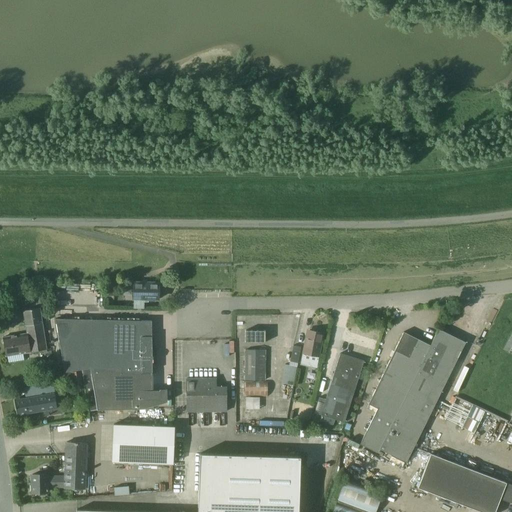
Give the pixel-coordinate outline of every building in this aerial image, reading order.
[(158,283),(134,282),(133,299),(158,299),(158,283)] [(105,291),(105,299),(114,299),(114,291),(105,291)] [(46,349),(40,308),(23,311),(27,333),(2,338),(5,356),(46,349)] [(83,377),(83,379),(90,369),(91,370),(152,370),(152,321),(55,319),(64,373),(82,370),(83,377)] [(438,329),(430,345),(379,449),(380,449),(406,462),(465,342),(438,329)] [(265,331),(245,330),(245,342),(265,343),(265,331)] [(307,330),(302,354),(300,364),(316,367),(323,333),(307,330)] [(379,449),(430,345),(403,332),(368,404),(369,404),(367,408),(375,413),(360,444),(378,453),(380,449),(379,449)] [(301,347),(293,346),(290,362),(298,363),(301,347)] [(245,380),(265,380),(265,350),(245,350),(245,380)] [(340,353),(319,421),(333,425),(335,419),(344,422),(364,361),(340,353)] [(285,363),(281,380),(293,383),(297,366),(285,363)] [(458,390),(470,365),(465,363),(454,388),(458,390)] [(83,379),(89,411),(97,410),(153,409),(153,406),(167,401),(167,388),(166,388),(166,389),(161,389),(161,388),(160,388),(160,389),(153,389),(152,370),(91,370),(90,369),(83,379)] [(57,381),(73,379),(74,389),(84,388),(81,371),(56,375),(57,381)] [(216,387),(216,378),(186,379),(187,412),(226,411),(226,387),(216,387)] [(268,397),(268,382),(246,382),(246,397),(268,397)] [(56,405),(52,383),(24,388),(26,398),(14,400),(17,415),(41,411),(42,417),(63,414),(61,404),(56,405)] [(112,461),(173,464),(175,427),(114,424),(112,461)] [(87,443),(65,442),(64,476),(46,476),(46,474),(32,475),(32,493),(47,492),(47,488),(64,487),(64,488),(85,488),(87,443)] [(298,511),(300,456),(199,453),(197,511),(153,511),(76,510),(76,511),(298,511)] [(511,484),(430,454),(417,488),(481,511),(495,511),(500,499),(511,503),(511,484)] [(375,511),(383,493),(346,479),(333,511),(375,511)] [(114,486),(114,495),(129,495),(130,486),(114,486)]
